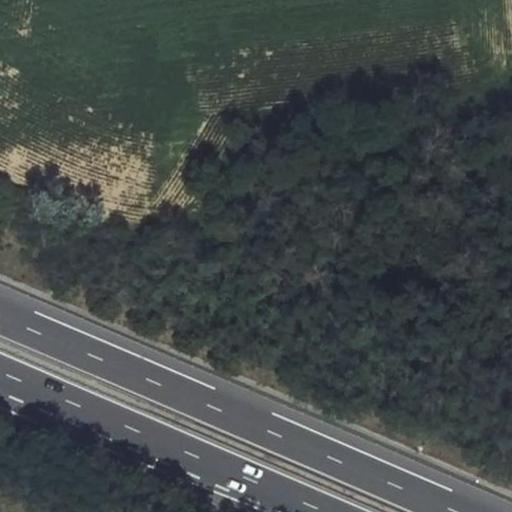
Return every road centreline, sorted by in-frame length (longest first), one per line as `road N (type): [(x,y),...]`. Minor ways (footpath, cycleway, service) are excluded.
road 1 (trunk): [(456,511),(0,316)]
road 2 (trunk): [(0,371),(324,511)]
